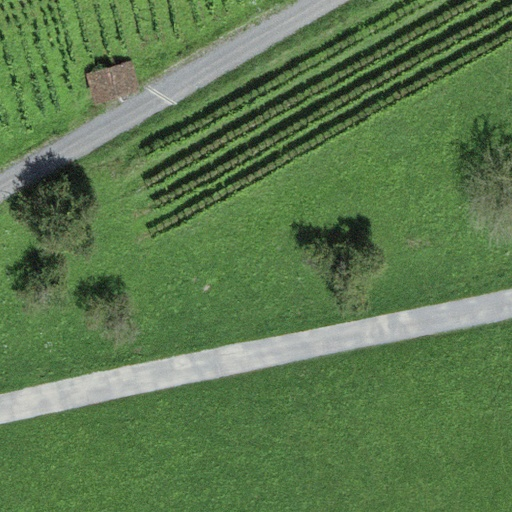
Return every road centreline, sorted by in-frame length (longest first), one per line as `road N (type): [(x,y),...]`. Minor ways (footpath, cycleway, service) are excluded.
road 1 (track): [(511,308),(0,413)]
road 2 (track): [(0,196),(341,0)]
